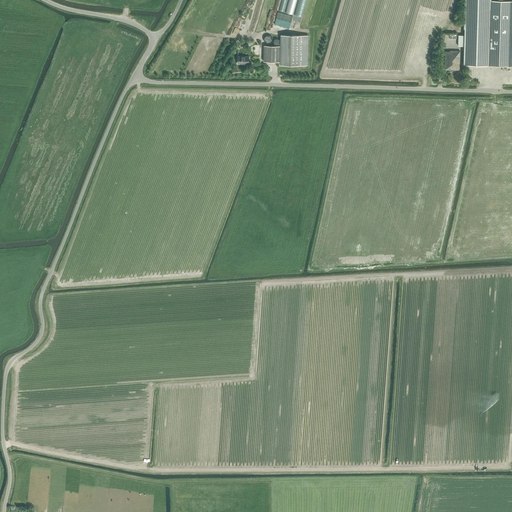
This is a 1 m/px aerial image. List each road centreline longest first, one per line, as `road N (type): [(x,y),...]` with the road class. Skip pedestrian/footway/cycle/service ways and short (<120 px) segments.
road 1 (unclassified): [(4,511),(6,372),(40,336),(42,292),(135,75)]
road 2 (unclassified): [(135,75),(156,83),(511,92)]
